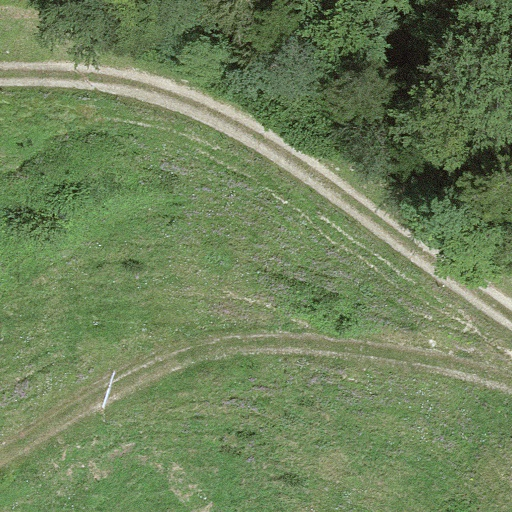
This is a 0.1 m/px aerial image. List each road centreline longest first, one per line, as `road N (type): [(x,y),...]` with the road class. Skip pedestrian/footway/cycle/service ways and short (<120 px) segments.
road 1 (track): [(511,320),(253,141),(165,101),(84,79),(0,78)]
road 2 (track): [(0,459),(120,382),(217,344),(308,344),(410,357),(511,392)]
